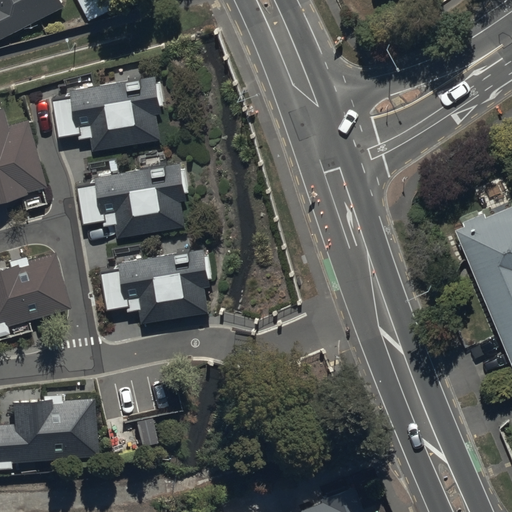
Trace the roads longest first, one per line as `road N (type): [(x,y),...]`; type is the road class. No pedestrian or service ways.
road 1 (secondary): [(322,134),(378,305),(461,511)]
road 2 (tertiary): [(322,134),(397,106),(511,38)]
road 3 (secondary): [(265,0),(322,134)]
